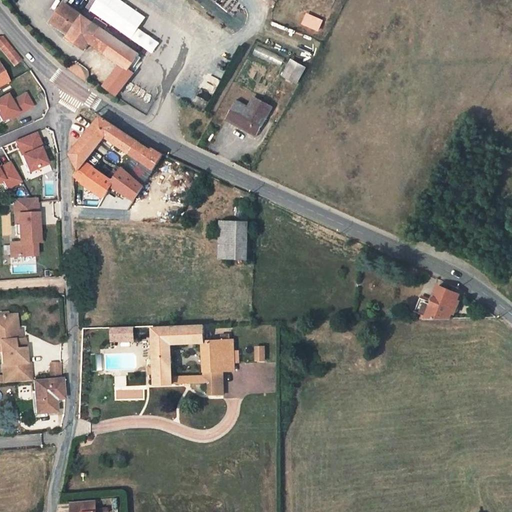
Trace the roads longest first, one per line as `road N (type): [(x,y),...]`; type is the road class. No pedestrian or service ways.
road 1 (secondary): [(69,85),(132,125),(463,277),(511,314)]
road 2 (unclassified): [(69,85),(60,103),(73,367),(53,511)]
road 3 (unknown): [(253,0),(258,16),(250,29),(164,54)]
